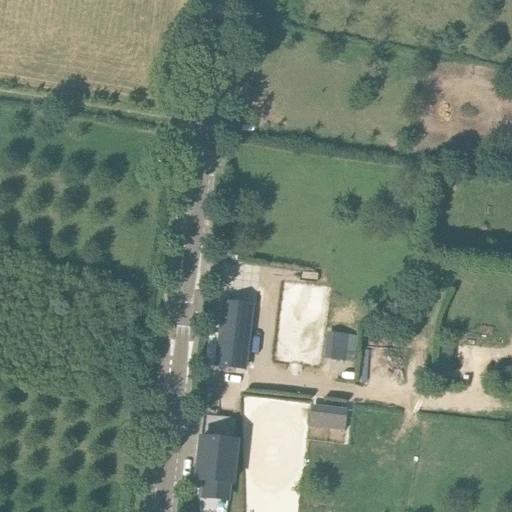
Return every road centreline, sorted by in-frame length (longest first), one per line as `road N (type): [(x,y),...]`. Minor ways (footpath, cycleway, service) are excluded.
road 1 (tertiary): [(160,511),(217,0)]
road 2 (track): [(0,93),(202,126)]
